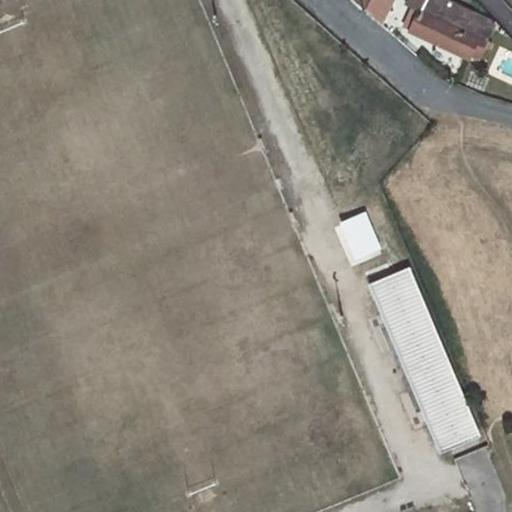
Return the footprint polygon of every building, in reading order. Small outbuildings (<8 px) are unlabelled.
[(352,0),(352,2),(363,12),(370,0),(352,0)] [(370,0),(363,12),(382,29),(398,0),(370,0)] [(418,5),(407,29),(471,58),(473,54),(483,58),(488,47),(491,49),(493,42),(488,39),(494,25),(443,0),(412,0),(411,2),(418,5)] [(350,267),(382,254),(365,210),(332,224),(350,267)] [(413,266),(369,282),(433,456),(476,440),(413,266)]
